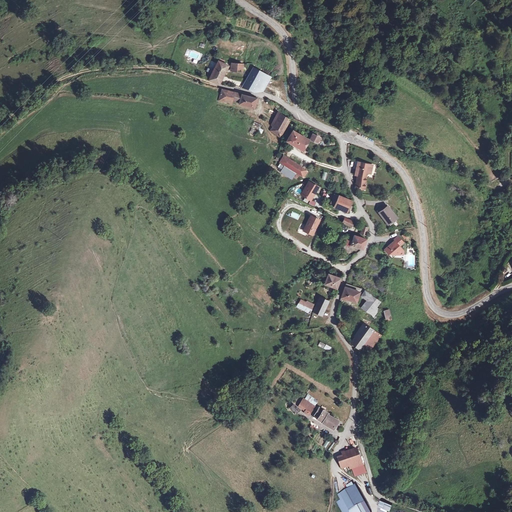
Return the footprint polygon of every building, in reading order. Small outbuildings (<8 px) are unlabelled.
[(227,64),(219,60),(209,79),(217,83),(227,64)] [(263,73),(253,67),(246,81),(255,86),(254,89),(261,90),(264,86),(257,82),(263,73)] [(269,76),(263,73),(257,82),(264,86),(269,76)] [(255,86),(246,81),(243,87),(253,90),(254,89),(255,86)] [(235,93),(222,89),(219,101),(232,104),(233,102),(235,93)] [(241,94),(235,93),(233,102),(239,103),(241,94)] [(257,98),(241,94),(239,103),(255,107),(257,98)] [(291,119),(280,112),(273,126),(283,132),(291,119)] [(263,124),(257,120),(253,127),(259,131),(263,124)] [(283,132),(273,126),(272,131),(281,136),(283,132)] [(302,137),(293,132),(288,140),(297,146),(302,137)] [(321,138),(313,135),(311,140),(318,144),(321,138)] [(309,141),(302,137),(297,146),(304,150),(309,141)] [(290,160),(284,156),(281,162),(287,166),(290,160)] [(298,164),(290,160),(287,166),(294,171),(298,165),(298,164)] [(373,165),(360,162),(357,175),(357,176),(357,180),(356,187),(365,189),(365,182),(365,178),(367,170),(371,172),(373,165)] [(292,178),(293,176),(294,177),(296,174),(295,173),(284,166),(282,165),(280,164),(279,166),(283,169),(281,172),(292,178)] [(318,185),(309,180),(302,193),(310,198),(318,185)] [(351,201),(337,193),(332,202),(346,210),(351,201)] [(389,204),(380,210),(388,222),(397,215),(389,204)] [(320,220),(311,216),(304,231),(313,235),(320,220)] [(345,217),(343,221),(353,227),(354,222),(345,217)] [(366,240),(355,235),(351,244),(363,249),(366,240)] [(393,239),(393,240),(384,250),(389,254),(395,254),(403,253),(403,249),(399,245),(403,240),(397,235),(393,239)] [(339,280),(328,276),(325,284),(336,288),(339,280)] [(361,291),(346,285),(342,297),(356,302),(361,291)] [(361,298),(368,302),(367,304),(375,309),(379,302),(363,293),(361,298)] [(329,297),(320,294),(317,305),(326,307),(329,297)] [(311,313),(314,304),(300,298),(297,307),(311,313)] [(382,332),(375,327),(366,321),(356,335),(365,341),(372,346),(382,332)] [(356,335),(353,341),(361,347),(365,341),(356,335)] [(331,349),(327,344),(325,346),(321,343),(319,344),(327,352),(331,349)] [(315,406),(303,398),(298,406),(305,411),(307,408),(311,411),(315,406)] [(292,404),(289,408),(296,413),(299,409),(292,404)] [(317,416),(317,417),(323,421),(322,422),(333,429),(338,421),(327,414),(328,413),(319,407),(314,414),(317,416)] [(350,445),(357,442),(355,437),(347,440),(350,445)] [(358,448),(344,453),(347,459),(342,461),(343,465),(352,462),(362,458),(358,448)] [(362,458),(352,462),(356,473),(366,469),(362,458)] [(342,496),(335,499),(340,511),(366,511),(355,485),(340,492),(342,496)]
